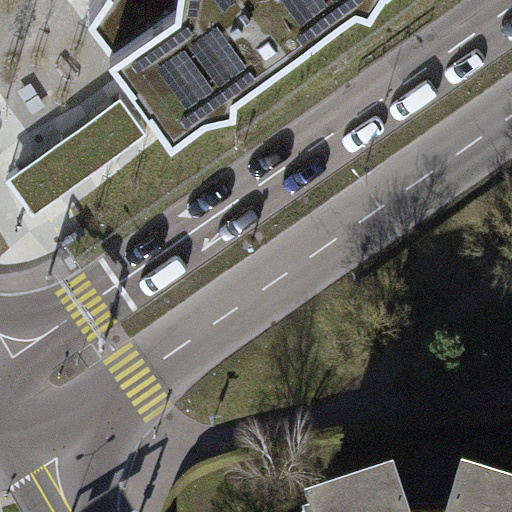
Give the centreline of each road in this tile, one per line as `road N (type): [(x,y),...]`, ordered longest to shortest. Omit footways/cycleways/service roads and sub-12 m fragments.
road 1 (secondary): [(511,4),(0,365)]
road 2 (secondary): [(27,445),(132,382),(511,116)]
